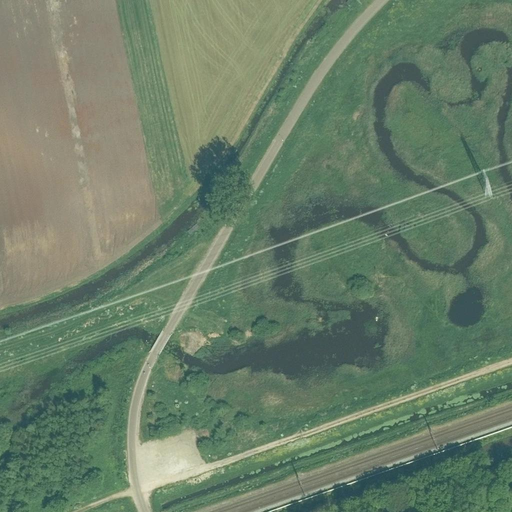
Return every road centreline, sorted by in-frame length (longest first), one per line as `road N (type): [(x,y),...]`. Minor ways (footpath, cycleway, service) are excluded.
road 1 (unclassified): [(144,511),(131,448),(149,361),(325,66),(383,0)]
road 2 (track): [(511,361),(74,511)]
road 3 (track): [(207,263),(0,348)]
